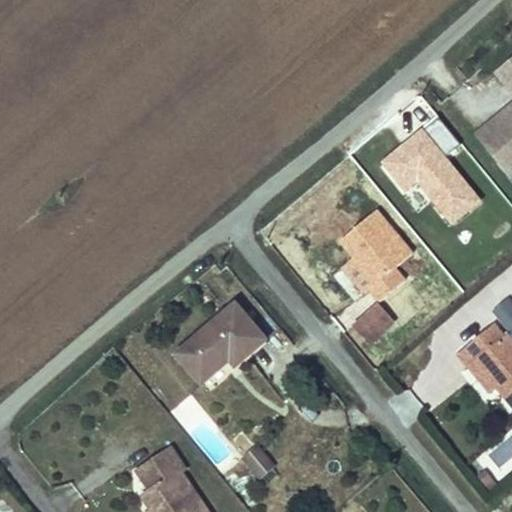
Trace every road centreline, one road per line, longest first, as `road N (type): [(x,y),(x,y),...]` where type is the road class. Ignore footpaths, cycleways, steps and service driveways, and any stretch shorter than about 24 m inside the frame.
road 1 (residential): [(239,229),(474,511)]
road 2 (residential): [(511,1),(239,229)]
road 3 (residential): [(239,229),(0,425)]
